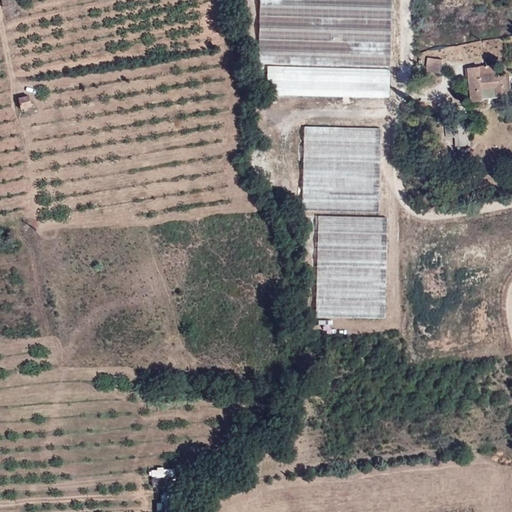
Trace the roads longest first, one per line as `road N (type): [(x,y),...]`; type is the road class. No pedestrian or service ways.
road 1 (track): [(410,0),(401,182),(409,206),(429,214),(511,206)]
road 2 (track): [(0,20),(33,215)]
